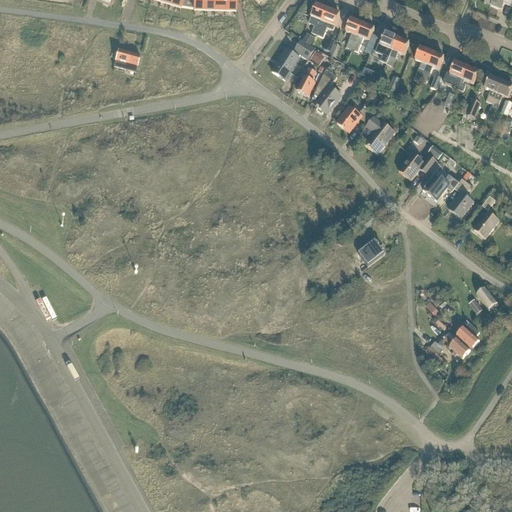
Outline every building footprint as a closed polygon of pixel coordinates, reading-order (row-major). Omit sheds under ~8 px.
[(172,0),(170,7),(180,10),(181,8),(183,0),(172,0)] [(194,10),(194,0),(183,0),(181,8),(194,10)] [(204,12),(204,0),(194,0),(194,10),(194,12),(204,12)] [(215,13),(215,0),(204,0),(204,12),(215,13)] [(225,0),(215,0),(215,13),(225,13),(225,0)] [(225,0),(225,13),(236,13),(236,0),(225,0)] [(494,0),(492,6),(503,11),(507,0),(494,0)] [(312,19),(309,25),(315,28),(312,35),(318,37),(328,12),(317,7),(312,19)] [(328,12),(318,37),(324,39),(328,30),(333,32),(335,28),(340,16),(328,12)] [(353,51),(363,26),(351,21),(347,33),(352,35),(347,49),(353,51)] [(375,30),(363,26),(353,51),(359,54),(364,40),(370,42),(375,30)] [(307,36),(303,43),(310,48),(314,41),(307,36)] [(370,42),(367,48),(373,50),(377,38),(372,36),(370,42)] [(380,47),(377,53),(384,56),(381,63),(388,66),(398,40),(386,36),(382,47),(380,47)] [(329,40),(324,50),(331,53),(336,42),(329,40)] [(398,40),(388,66),(393,68),(399,54),(405,57),(410,45),(398,40)] [(295,54),(294,57),(299,60),(300,57),(308,62),(315,52),(302,43),(295,54)] [(335,45),(330,56),(336,59),(341,48),(335,45)] [(416,78),(422,80),(433,54),(421,50),(416,62),(422,64),(416,78)] [(118,51),(114,67),(136,74),(141,57),(118,51)] [(287,52),(272,74),(285,82),(300,61),(299,60),(294,57),(287,52)] [(316,54),(311,61),(318,65),(323,58),(316,54)] [(433,54),(422,80),(428,83),(433,69),(439,71),(444,59),(433,54)] [(447,74),(444,83),(455,87),(454,90),(458,92),(468,69),(456,64),(451,76),(447,74)] [(468,69),(458,92),(464,94),(467,87),(464,86),(466,82),(474,85),(479,73),(468,69)] [(323,98),(315,109),(319,112),(318,113),(323,117),(324,115),(326,117),(341,97),(331,89),(338,79),(327,70),(327,71),(316,93),(323,98)] [(309,71),(298,93),(309,99),(316,85),(313,84),(317,75),(309,71)] [(436,77),(431,89),(437,92),(442,79),(436,77)] [(389,92),(395,94),(399,85),(401,81),(394,78),(389,92)] [(490,78),(485,91),(491,93),(490,97),(489,97),(487,104),(493,106),(502,83),(490,78)] [(511,87),(502,83),(493,106),(498,108),(501,102),(503,98),(509,100),(511,92),(511,87)] [(386,91),(382,96),(388,100),(392,95),(386,91)] [(482,105),(474,102),(468,117),(476,120),(482,105)] [(508,118),(510,113),(510,112),(511,108),(511,104),(507,102),(501,115),(508,118)] [(462,114),(468,117),(471,107),(466,105),(462,114)] [(349,109),(337,124),(350,135),(361,121),(366,125),(373,116),(365,109),(358,116),(349,109)] [(374,134),(364,146),(378,157),(395,135),(378,121),(375,119),(367,129),(374,134)] [(424,142),(418,137),(414,142),(420,147),(424,142)] [(434,148),(429,154),(439,162),(444,156),(434,148)] [(412,155),(398,173),(411,183),(420,171),(427,176),(437,163),(430,158),(425,165),(412,155)] [(483,173),(475,167),(470,173),(478,180),(483,173)] [(468,173),(462,180),(466,183),(471,175),(468,173)] [(436,176),(423,192),(437,202),(447,189),(452,194),(459,185),(449,177),(446,181),(444,179),(442,181),(436,176)] [(452,205),(454,207),(450,213),(462,222),(474,205),(465,198),(472,188),(466,183),(462,180),(455,191),(462,196),(458,201),(456,199),(452,205)] [(490,198),(483,208),(488,212),(496,203),(490,198)] [(488,214),(474,231),(486,240),(499,223),(488,214)] [(371,217),(363,224),(368,230),(376,224),(371,217)] [(376,241),(358,255),(368,268),(386,255),(376,241)] [(320,279),(322,281),(338,269),(332,261),(320,270),(324,276),(320,279)] [(486,290),(477,297),(489,312),(498,306),(486,290)] [(475,301),(470,305),(477,315),(483,311),(475,301)] [(426,307),(435,318),(439,315),(430,303),(426,307)] [(440,318),(436,323),(445,331),(450,327),(440,318)] [(465,329),(458,337),(473,351),(480,342),(476,339),(480,334),(467,323),(463,328),(465,329)] [(438,325),(434,327),(439,336),(443,333),(438,325)] [(446,337),(443,342),(464,361),(471,353),(458,340),(454,344),(446,337)] [(435,343),(430,350),(439,356),(444,350),(435,343)]
